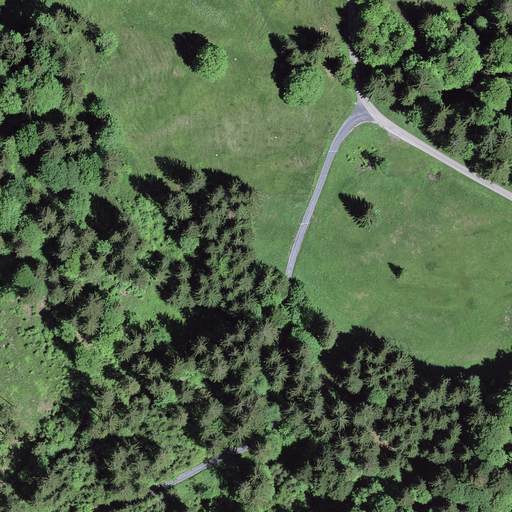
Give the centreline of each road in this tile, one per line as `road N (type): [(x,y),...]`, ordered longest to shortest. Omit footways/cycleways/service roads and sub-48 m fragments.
road 1 (track): [(99,511),(274,428),(289,389),(285,292),(328,164),(367,106)]
road 2 (unclassified): [(511,194),(367,106)]
